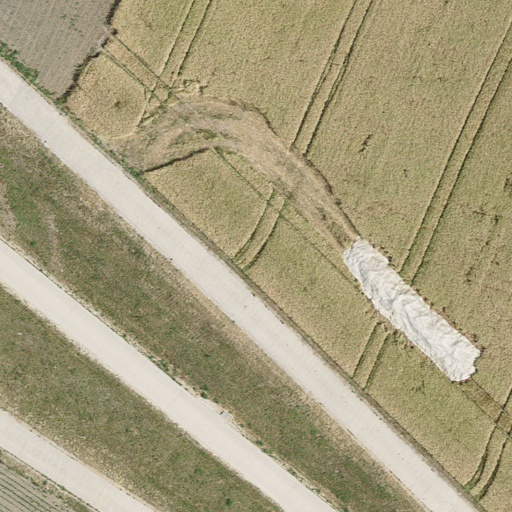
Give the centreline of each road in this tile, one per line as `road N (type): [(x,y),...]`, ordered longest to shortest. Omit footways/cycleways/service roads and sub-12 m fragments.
road 1 (track): [(455,511),(0,83)]
road 2 (track): [(0,216),(336,511)]
road 3 (track): [(0,428),(128,511)]
